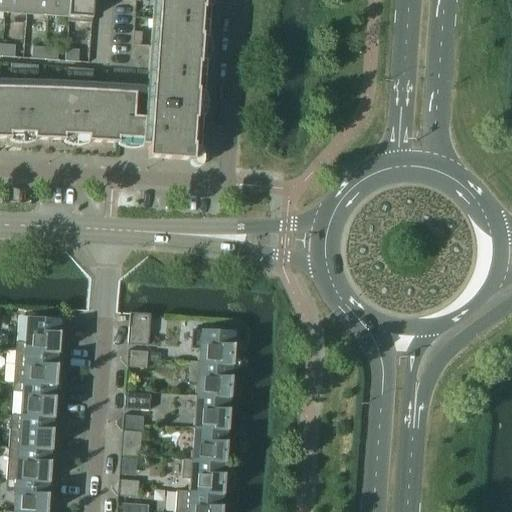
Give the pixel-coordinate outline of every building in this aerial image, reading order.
[(25,15),(25,0),(4,0),(3,13),(25,15)] [(46,16),(47,0),(25,0),(25,15),(46,16)] [(67,23),(69,0),(47,0),(46,16),(66,18),(66,23),(67,23)] [(69,0),(67,23),(90,24),(92,0),(69,0)] [(199,134),(201,107),(203,79),(204,64),(206,64),(209,56),(209,52),(210,48),(207,39),(206,39),(207,24),(208,9),(210,9),(212,3),(212,0),(157,0),(156,20),(154,47),(149,46),(149,47),(147,75),(146,90),(133,89),(132,102),(130,129),(129,141),(140,142),(139,147),(147,147),(146,159),(191,163),(192,150),(198,151),(199,134)] [(132,33),(131,46),(140,47),(141,33),(132,33)] [(1,46),(0,57),(15,59),(15,58),(13,58),(14,46),(1,46)] [(43,61),(44,49),(31,48),(30,59),(28,59),(28,60),(43,61)] [(44,49),(43,61),(58,62),(58,61),(56,61),(57,50),(44,49)] [(65,50),(64,62),(79,63),(77,63),(78,51),(65,50)] [(23,74),(23,66),(10,65),(9,73),(23,74)] [(23,66),(23,74),(36,75),(37,67),(23,66)] [(78,78),(78,70),(65,69),(65,77),(78,78)] [(78,70),(78,78),(91,79),(92,71),(78,70)] [(0,139),(9,140),(9,142),(17,145),(21,145),(25,145),(34,142),(34,140),(48,141),(63,141),(63,143),(71,146),(75,147),(79,147),(88,144),(88,143),(102,144),(117,145),(118,140),(129,141),(130,129),(132,102),(133,89),(105,88),(104,87),(104,93),(77,91),(50,90),(22,89),(0,88),(0,139)] [(15,352),(56,355),(58,322),(44,321),(44,316),(27,314),(24,345),(15,344),(15,352)] [(129,314),(129,316),(126,345),(147,347),(149,316),(129,314)] [(189,364),(230,367),(232,334),(223,333),(224,328),(209,327),(209,332),(191,331),(190,349),(199,350),(198,364),(189,363),(189,364)] [(120,359),(146,361),(146,353),(126,351),(118,358),(120,359)] [(54,387),(56,355),(15,352),(12,384),(54,387)] [(145,369),(146,361),(120,359),(118,360),(125,368),(145,369)] [(227,399),(230,367),(189,364),(188,382),(196,382),(195,396),(187,396),(186,397),(187,397),(187,396),(195,397),(227,399)] [(51,419),(54,387),(12,384),(12,392),(21,392),(19,417),(51,419)] [(148,412),(149,396),(123,394),(121,410),(148,412)] [(225,432),(227,399),(195,397),(193,429),(184,428),(184,429),(185,429),(193,429),(225,432)] [(51,419),(19,417),(10,416),(8,449),(49,452),(51,419)] [(115,424),(142,426),(142,418),(122,416),(114,422),(115,424)] [(141,434),(142,426),(115,424),(114,425),(120,432),(141,434)] [(223,464),(225,432),(193,429),(191,461),(182,460),(182,461),(223,464)] [(47,484),(49,452),(8,449),(5,481),(47,484)] [(221,496),(223,464),(182,461),(181,479),(189,479),(188,493),(188,494),(221,496)] [(44,511),(47,484),(5,481),(5,489),(14,489),(12,511),(44,511)] [(111,488),(137,490),(137,482),(117,481),(109,487),(111,488)] [(136,498),(137,490),(111,488),(109,490),(116,497),(136,498)] [(176,492),(175,511),(219,511),(221,496),(188,494),(188,493),(176,492)]
